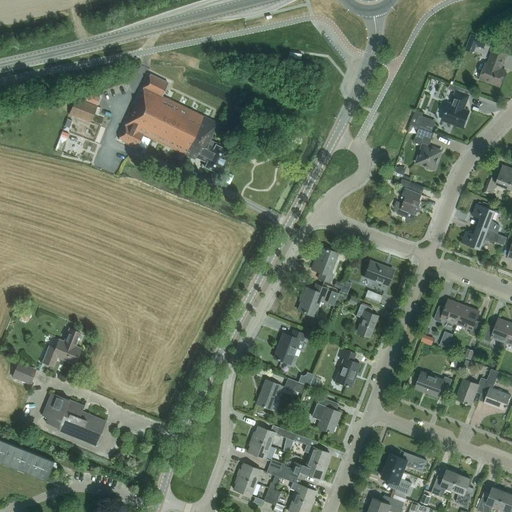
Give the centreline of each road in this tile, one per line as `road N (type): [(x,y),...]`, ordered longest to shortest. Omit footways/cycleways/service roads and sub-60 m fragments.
road 1 (tertiary): [(159,498),(189,412),(336,135)]
road 2 (residential): [(200,511),(222,455),(233,361),(317,210)]
road 3 (secondary): [(0,66),(263,0)]
road 4 (residential): [(511,114),(466,163),(427,258)]
road 5 (residential): [(369,411),(427,258)]
road 6 (residential): [(511,465),(369,411)]
road 7 (tertiary): [(336,135),(375,41),(373,10)]
road 8 (unclassified): [(427,258),(317,210)]
